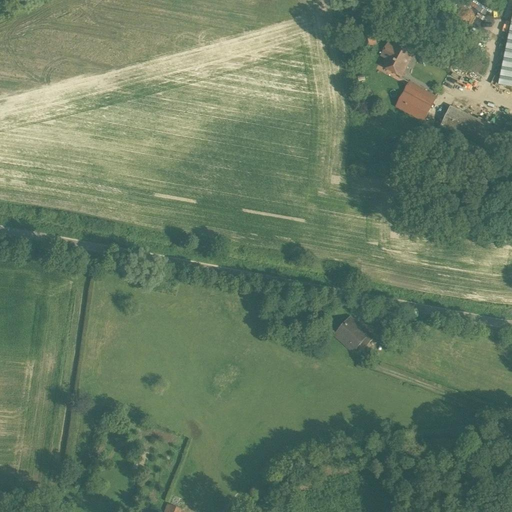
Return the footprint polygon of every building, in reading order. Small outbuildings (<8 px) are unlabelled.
[(396,22),(386,18),(384,23),(393,27),(396,22)] [(511,25),(500,85),(511,87),(511,25)] [(374,31),(361,34),(364,48),(377,45),(374,31)] [(393,48),(388,46),(383,56),(388,59),(384,65),(392,69),(391,71),(401,77),(403,73),(403,71),(405,66),(405,65),(407,60),(410,59),(412,56),(412,55),(413,52),(414,53),(414,52),(397,43),(393,48)] [(483,62),(462,51),(456,61),(478,73),(483,62)] [(437,98),(410,83),(405,93),(431,107),(437,98)] [(405,93),(397,107),(424,121),(431,107),(405,93)] [(505,133),(450,107),(441,126),(459,135),(453,146),(490,164),(505,133)] [(354,317),(335,336),(353,353),(363,342),(367,346),(374,338),(354,320),(356,319),(354,317)]
